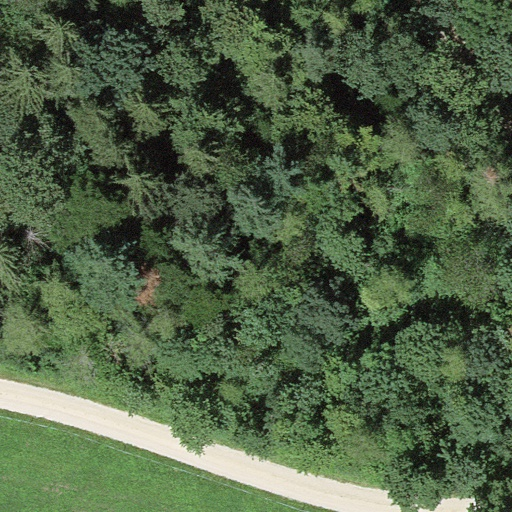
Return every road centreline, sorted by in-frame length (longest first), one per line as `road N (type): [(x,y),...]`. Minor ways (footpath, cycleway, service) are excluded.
road 1 (track): [(431,511),(0,397)]
road 2 (track): [(416,0),(511,128)]
